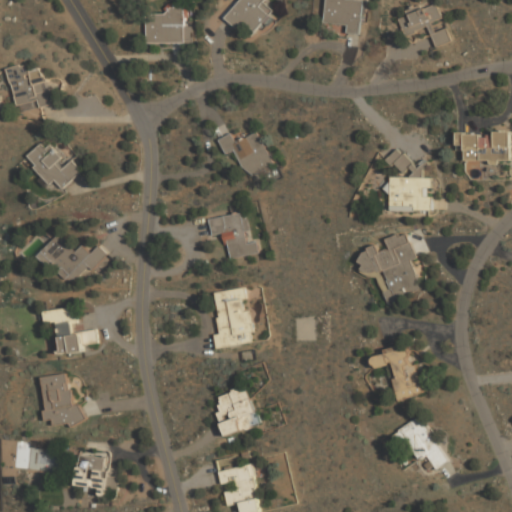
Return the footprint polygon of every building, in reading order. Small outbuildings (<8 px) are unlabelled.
[(240,0),(225,17),(240,30),(247,23),(256,32),(276,10),(265,0),(240,0)] [(362,0),(325,0),(325,23),(348,24),(348,33),(361,33),(362,0)] [(452,40),(447,26),(436,30),(433,21),(443,17),(438,2),(400,14),(407,34),(429,27),(435,46),(452,40)] [(147,41),(193,42),(193,24),(184,24),(185,7),(166,7),(166,13),(148,13),(147,41)] [(41,106),(54,103),(45,65),(31,68),(30,62),(9,67),(18,104),(39,99),(41,106)] [(274,164),(259,131),(236,142),(232,133),(220,139),(227,154),(236,149),(249,176),(274,164)] [(511,160),(511,132),(458,132),(458,160),(511,160)] [(72,159),(67,163),(45,140),(26,157),(59,192),(83,170),(72,159)] [(390,209),(433,210),(434,177),(425,176),(425,162),(410,162),(411,151),(393,151),(392,163),(401,163),(401,174),(391,174),(390,209)] [(230,257),(260,253),(258,240),(249,241),(244,212),(210,217),(213,236),(226,234),(230,257)] [(366,273),(384,269),(389,288),(383,289),(386,301),(422,291),(413,258),(417,257),(410,230),(388,236),(391,247),(379,251),(378,246),(360,251),(366,273)] [(39,254),(69,285),(89,265),(99,275),(114,260),(99,245),(91,252),(83,244),(77,250),(60,233),(39,254)] [(216,290),(222,330),(215,331),(217,347),(256,341),(251,307),(248,308),(245,286),(216,290)] [(45,309),(45,321),(58,320),(60,353),(85,351),(85,344),(98,343),(98,330),(75,331),(74,323),(79,323),(78,307),(45,309)] [(399,400),(423,394),(411,343),(372,353),(376,368),(390,365),(399,400)] [(43,375),(48,424),(85,420),(83,403),(73,404),(69,372),(43,375)] [(248,386),(215,395),(226,434),(260,425),(248,386)] [(449,461),(421,416),(398,430),(418,462),(427,456),(435,470),(449,461)] [(15,469),(59,471),(59,450),(30,448),(30,442),(16,441),(15,469)] [(78,486),(119,489),(120,476),(108,475),(109,455),(80,454),(78,486)] [(220,469),(223,482),(236,479),(238,488),(226,491),(231,511),(258,511),(263,511),(252,462),(220,469)]
